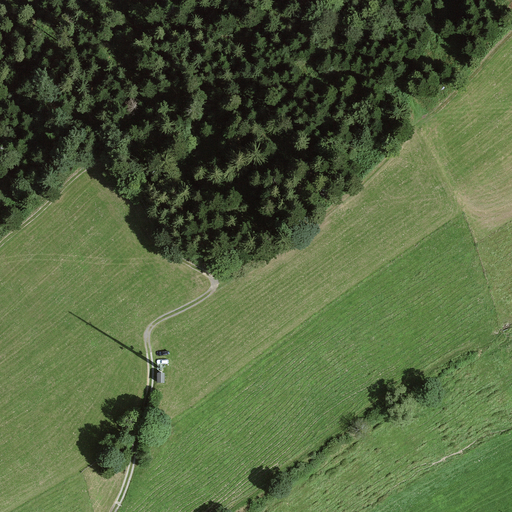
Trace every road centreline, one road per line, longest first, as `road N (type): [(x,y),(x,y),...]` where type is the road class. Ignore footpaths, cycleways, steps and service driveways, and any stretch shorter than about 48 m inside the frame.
road 1 (track): [(185,262),(212,278),(213,287),(149,329),(149,393),(112,511)]
road 2 (track): [(0,246),(100,162)]
